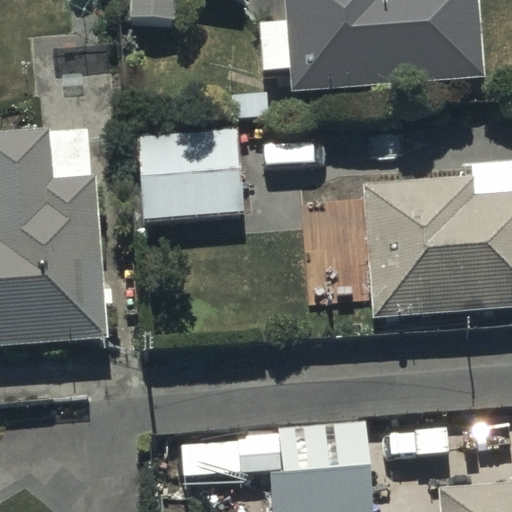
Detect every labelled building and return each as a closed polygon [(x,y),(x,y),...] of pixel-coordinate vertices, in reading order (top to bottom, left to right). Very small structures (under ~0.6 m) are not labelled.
[(124,0),(122,16),(175,24),(179,0),(124,0)] [(279,0),(281,18),(256,21),(260,71),(286,68),(288,89),(484,71),(477,0),(279,0)] [(242,141),(131,150),(138,234),(149,233),(149,240),(250,231),(242,141)] [(0,361),(110,354),(95,142),(0,148),(0,361)] [(511,155),(335,167),(343,298),(369,296),(370,317),(511,307),(511,155)] [(368,511),(362,424),(234,431),(236,474),(264,472),(266,511),(368,511)] [(511,511),(511,479),(432,484),(433,511),(511,511)]
